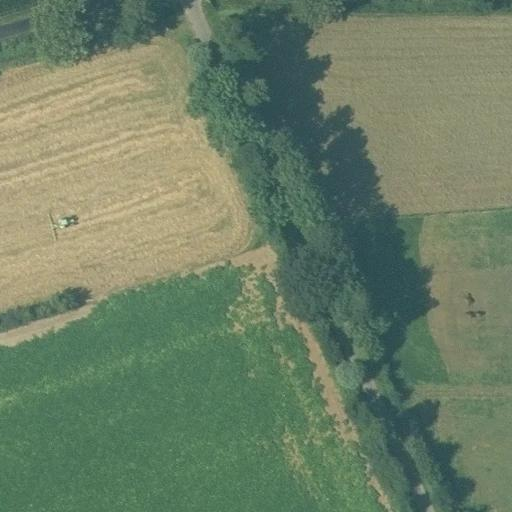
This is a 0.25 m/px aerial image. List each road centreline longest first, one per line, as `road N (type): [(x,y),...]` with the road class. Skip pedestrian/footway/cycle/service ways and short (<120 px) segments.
road 1 (residential): [(186,0),(428,511)]
road 2 (unclassified): [(128,0),(0,38)]
